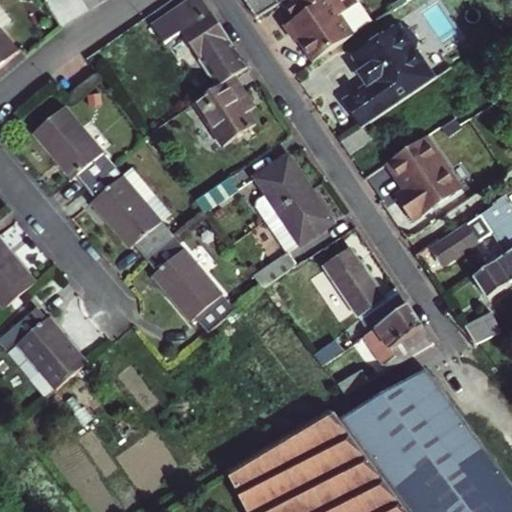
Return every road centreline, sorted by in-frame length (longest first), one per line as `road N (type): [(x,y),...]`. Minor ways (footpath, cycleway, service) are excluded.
road 1 (residential): [(225,0),(456,349)]
road 2 (residential): [(0,168),(112,311)]
road 3 (residential): [(139,0),(0,95)]
